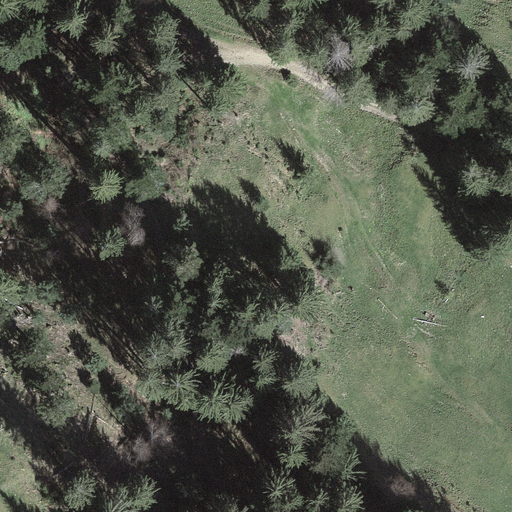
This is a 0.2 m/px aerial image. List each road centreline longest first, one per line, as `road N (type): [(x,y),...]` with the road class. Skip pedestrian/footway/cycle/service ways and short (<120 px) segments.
road 1 (track): [(20,0),(155,217),(200,385),(201,448),(236,511)]
road 2 (track): [(511,175),(290,78),(191,54)]
road 3 (track): [(191,54),(111,27),(79,0)]
